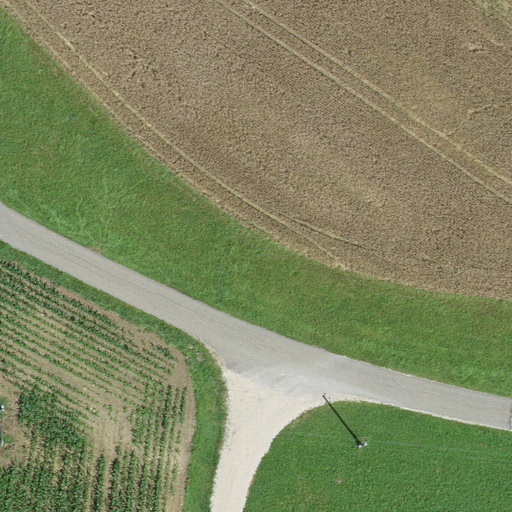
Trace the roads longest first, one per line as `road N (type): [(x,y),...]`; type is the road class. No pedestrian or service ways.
road 1 (unclassified): [(511,407),(289,364),(0,228)]
road 2 (track): [(289,364),(218,511)]
